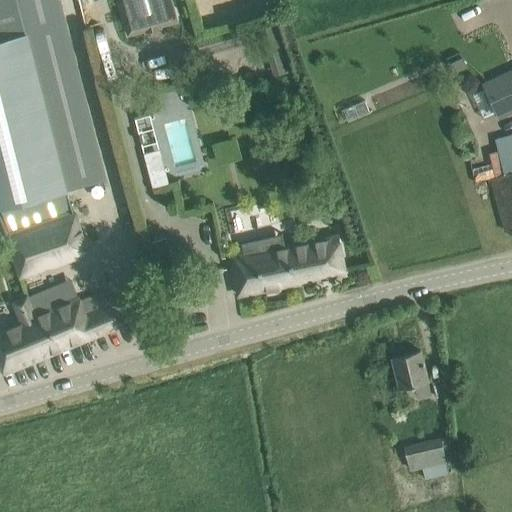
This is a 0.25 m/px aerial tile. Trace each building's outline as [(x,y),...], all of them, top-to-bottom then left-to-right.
[(0,0),(0,217),(6,237),(73,214),(66,191),(71,190),(70,188),(107,178),(61,0),(0,0)] [(117,0),(128,36),(179,21),(173,0),(117,0)] [(511,70),(484,84),(499,116),(511,110),(511,70)] [(503,174),(491,177),(506,231),(511,229),(511,134),(494,139),(503,174)] [(151,186),(169,183),(162,144),(143,147),(151,186)] [(6,237),(6,238),(19,277),(88,253),(74,214),(73,214),(6,237)] [(241,253),(230,256),(234,275),(238,295),(346,273),(338,234),(324,237),(284,245),(273,248),(270,234),(239,241),(241,253)] [(141,244),(143,252),(149,271),(173,264),(165,237),(141,244)] [(153,277),(158,291),(178,285),(174,271),(153,277)] [(114,303),(107,288),(79,300),(78,297),(34,315),(27,296),(13,302),(21,321),(0,328),(0,359),(5,372),(64,348),(123,323),(115,303),(114,303)] [(393,357),(397,376),(404,404),(416,401),(412,384),(428,381),(425,369),(420,350),(393,357)] [(448,473),(440,438),(406,446),(411,470),(422,467),(425,479),(448,473)]
